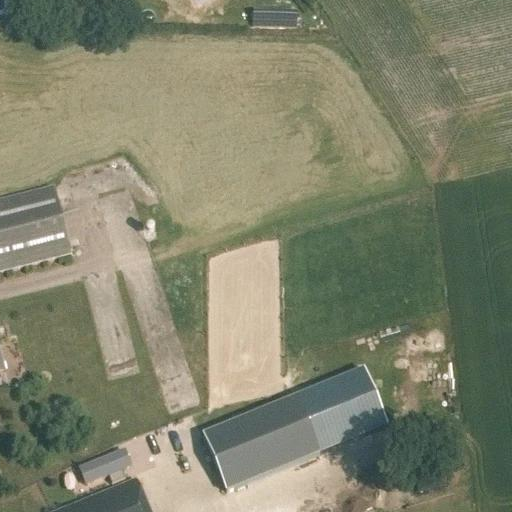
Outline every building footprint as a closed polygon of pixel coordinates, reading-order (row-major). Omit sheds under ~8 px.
[(20,0),(0,0),(0,22),(21,23),(20,0)] [(76,14),(90,14),(90,2),(76,2),(76,14)] [(252,14),(252,29),(296,30),(297,14),(252,14)] [(0,206),(0,276),(71,258),(55,192),(0,206)] [(320,458),(297,401),(203,439),(226,496),(320,458)] [(128,453),(133,476),(168,469),(164,446),(128,453)] [(79,472),(85,488),(129,470),(123,454),(79,472)] [(147,511),(136,485),(68,511),(147,511)]
